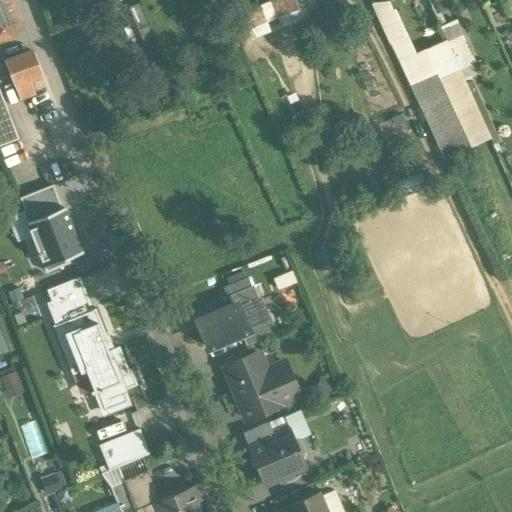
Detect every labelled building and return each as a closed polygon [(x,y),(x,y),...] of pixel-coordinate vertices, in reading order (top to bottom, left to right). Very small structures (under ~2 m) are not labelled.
[(21,24),(11,0),(0,0),(0,3),(9,28),(21,24)] [(301,0),(272,0),(270,1),(278,19),(305,8),(301,0)] [(511,0),(500,0),(510,19),(511,17),(511,0)] [(415,53),(388,2),(372,4),(445,162),(490,141),(459,72),(445,40),(415,53)] [(0,3),(0,38),(11,34),(9,29),(9,28),(0,3)] [(139,4),(128,8),(138,30),(148,26),(139,4)] [(249,31),(267,22),(260,8),(242,16),(249,31)] [(445,40),(459,72),(477,64),(457,22),(440,30),(445,40)] [(148,26),(138,30),(142,42),(153,37),(148,26)] [(32,52),(5,62),(15,85),(29,81),(29,80),(42,75),(32,52)] [(29,81),(15,85),(20,99),(34,94),(29,81)] [(0,145),(17,139),(0,94),(0,145)] [(70,162),(60,166),(66,179),(76,175),(70,162)] [(20,212),(24,222),(61,208),(52,186),(19,198),(24,210),(20,212)] [(24,222),(44,273),(69,263),(67,258),(82,252),(64,207),(61,208),(24,222)] [(54,324),(92,309),(79,276),(46,290),(50,301),(45,303),(54,324)] [(285,289),(291,300),(305,294),(299,283),(285,289)] [(251,286),(221,298),(226,309),(237,305),(238,306),(256,298),(251,286)] [(226,309),(196,322),(207,347),(240,334),(248,331),(247,329),(238,306),(237,305),(226,309)] [(54,324),(51,325),(71,375),(84,370),(92,389),(89,391),(91,395),(95,393),(103,412),(128,402),(123,390),(136,384),(130,368),(127,369),(118,346),(108,350),(104,340),(107,339),(94,308),(92,309),(54,324)] [(265,322),(247,329),(248,331),(240,334),(245,345),(271,334),(265,322)] [(259,372),(251,368),(246,357),(223,367),(245,419),(297,397),(282,362),(259,372)] [(13,371),(0,376),(0,379),(9,398),(23,392),(13,371)] [(22,425),(31,457),(47,453),(38,420),(22,425)] [(267,422),(242,433),(246,444),(272,433),(267,422)] [(272,433),(246,444),(263,483),(277,477),(278,480),(291,475),(290,472),(298,468),(305,452),(299,439),(294,441),(287,427),(272,433)] [(138,428),(97,444),(107,470),(148,453),(138,428)] [(360,450),(347,455),(351,466),(365,461),(360,450)] [(142,456),(119,466),(124,478),(147,469),(142,456)] [(145,473),(123,482),(130,498),(152,489),(145,473)] [(123,482),(110,487),(120,511),(133,505),(130,498),(123,482)] [(156,500),(154,501),(155,503),(158,511),(200,511),(190,487),(156,500)] [(152,489),(130,498),(133,505),(135,511),(155,503),(154,501),(156,500),(152,489)] [(318,494),(301,501),(305,511),(340,511),(332,491),(319,496),(318,494)] [(305,511),(301,501),(275,511),(305,511)]
